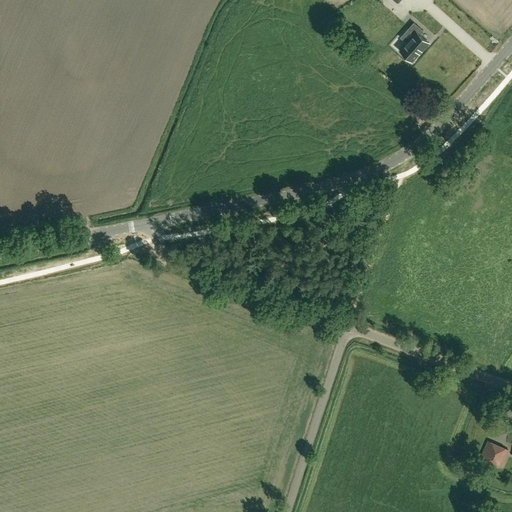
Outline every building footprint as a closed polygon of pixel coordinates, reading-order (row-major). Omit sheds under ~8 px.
[(416,34),(401,51),(413,61),(424,49),(430,43),(421,35),(424,31),(414,23),(410,29),(416,34)] [(470,30),(462,40),(485,60),(493,50),(470,30)] [(433,72),(447,85),(465,67),(440,42),(419,63),(431,74),(433,72)] [(367,208),(369,201),(362,198),(360,205),(367,208)] [(501,467),(509,450),(495,444),(490,454),(484,451),(481,458),(501,467)]
